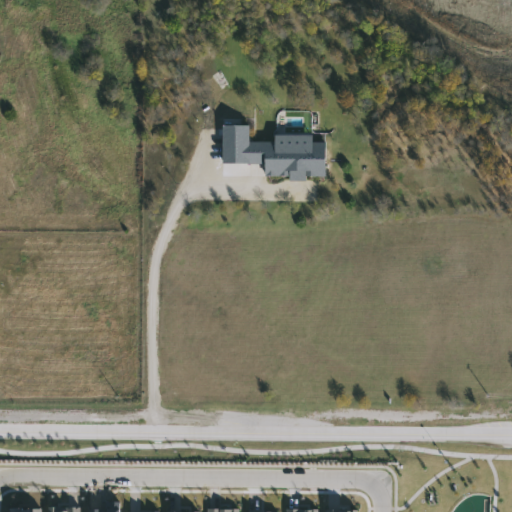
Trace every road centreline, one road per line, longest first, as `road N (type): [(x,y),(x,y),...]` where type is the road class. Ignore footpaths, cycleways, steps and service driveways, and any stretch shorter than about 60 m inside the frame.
road 1 (tertiary): [(0,418),(511,435)]
road 2 (residential): [(0,479),(363,478),(379,485)]
